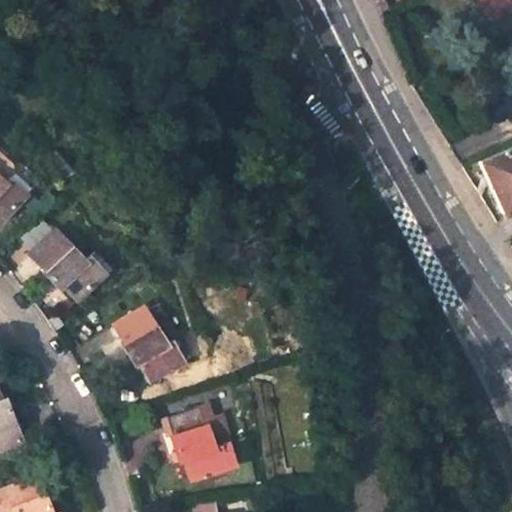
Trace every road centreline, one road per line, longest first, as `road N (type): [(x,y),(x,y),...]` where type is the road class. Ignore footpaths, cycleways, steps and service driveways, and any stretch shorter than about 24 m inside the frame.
road 1 (residential): [(351,63),(320,121),(320,165),(357,304),(367,401),(358,511)]
road 2 (primary): [(510,335),(430,215),(351,63)]
road 3 (residential): [(109,511),(86,430),(32,343),(0,319)]
